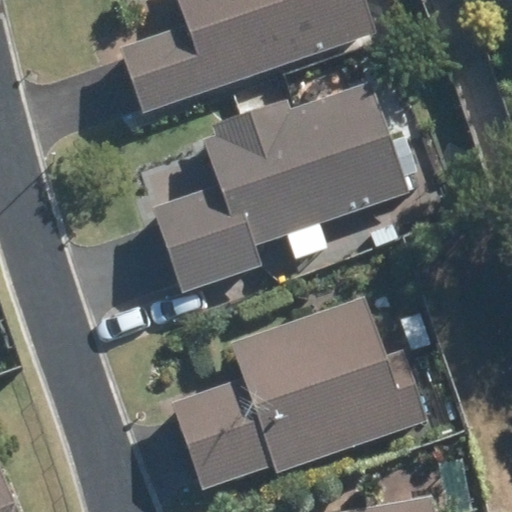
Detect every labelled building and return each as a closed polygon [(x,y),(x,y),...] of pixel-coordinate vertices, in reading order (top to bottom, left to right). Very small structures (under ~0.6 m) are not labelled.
[(174,0),(185,30),(119,51),(140,114),(374,35),(362,0),(174,0)] [(260,270),(252,249),(405,194),(366,85),(286,115),(282,104),(212,130),(215,139),(201,144),(217,188),(152,212),(182,298),(260,270)] [(239,379),(170,404),(202,494),(272,468),(276,476),(427,422),(402,352),(380,359),(360,300),(228,346),(239,379)] [(400,321),(410,352),(430,347),(419,315),(400,321)] [(468,511),(457,463),(439,467),(448,511),(468,511)] [(0,511),(11,511),(0,483),(0,511)] [(429,511),(425,486),(374,495),(377,510),(366,511),(429,511)]
